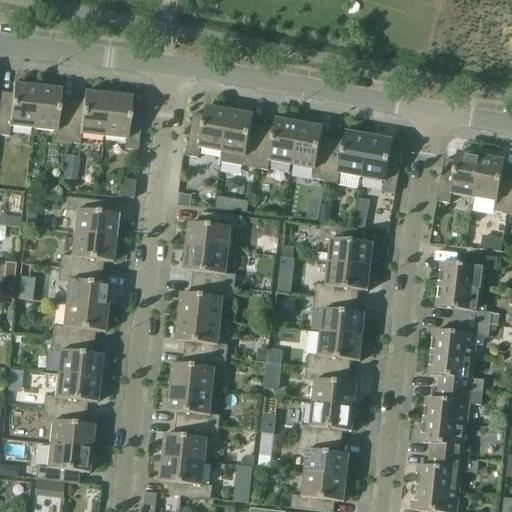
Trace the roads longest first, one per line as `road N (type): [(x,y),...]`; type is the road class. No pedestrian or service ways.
road 1 (residential): [(121,511),(170,66)]
road 2 (residential): [(386,511),(434,114)]
road 3 (unclassified): [(434,114),(170,66)]
road 4 (unclassified): [(170,66),(0,46)]
